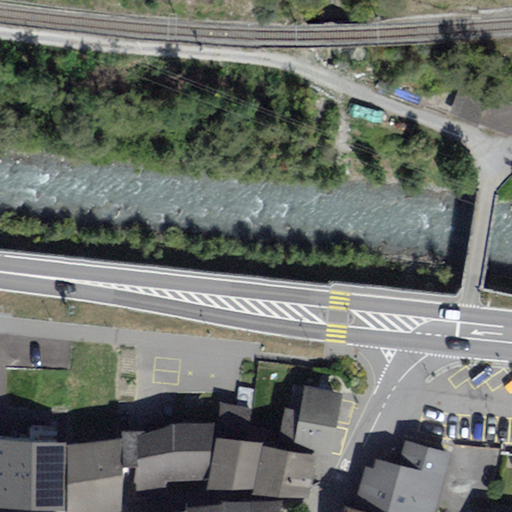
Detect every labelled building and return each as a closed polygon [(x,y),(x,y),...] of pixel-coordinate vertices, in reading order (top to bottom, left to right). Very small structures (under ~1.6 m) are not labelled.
[(451,113),(479,122),(489,96),(461,86),(451,113)] [(511,104),(489,96),(479,122),(511,134),(511,131),(511,104)] [(237,405),(253,408),(255,389),(239,386),(237,405)] [(326,458),(339,394),(302,387),(289,450),(313,455),(326,458)] [(214,423),(212,437),(249,442),(253,408),(237,405),(218,401),(214,423)] [(214,423),(174,427),(174,483),(204,480),(212,437),(214,423)] [(174,483),(174,427),(146,433),(136,436),(134,468),(133,495),(165,492),(165,484),(174,483)] [(136,436),(146,433),(145,428),(122,430),(122,438),(123,466),(134,468),(136,436)] [(212,437),(204,480),(203,490),(251,489),(261,444),(249,442),(212,437)] [(122,438),(65,442),(67,510),(67,511),(117,511),(122,511),(123,466),(122,438)] [(65,442),(0,439),(0,507),(67,510),(65,442)] [(387,511),(430,511),(448,455),(404,442),(397,465),(376,458),(373,468),(363,465),(352,501),(387,511)] [(289,450),(261,444),(251,489),(250,493),(305,496),(313,455),(289,450)] [(275,511),(277,503),(179,511),(178,511),(275,511)]
